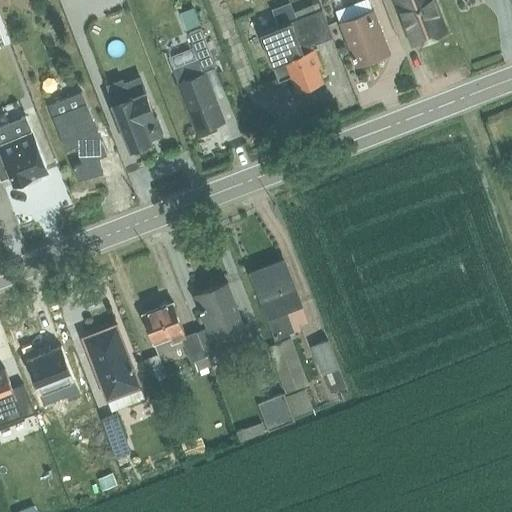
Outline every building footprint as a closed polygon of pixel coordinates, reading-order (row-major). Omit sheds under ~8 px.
[(365,0),(361,0),(339,9),(342,17),(368,6),(365,0)] [(395,0),(414,46),(448,32),(435,0),(395,0)] [(168,54),(173,78),(210,69),(196,7),(180,10),(189,50),(168,54)] [(261,33),(289,95),(327,79),(313,46),(331,38),(318,8),(261,33)] [(357,66),(391,53),(374,9),(340,21),(357,66)] [(176,83),(197,133),(225,122),(205,71),(176,83)] [(113,101),(133,150),(152,142),(143,120),(157,114),(146,88),(113,101)] [(79,184),(113,171),(83,92),(48,105),(79,184)] [(0,145),(14,184),(48,171),(32,127),(0,138),(0,145)] [(277,341),(313,327),(286,255),(250,268),(277,341)] [(218,352),(252,338),(228,281),(194,295),(218,352)] [(165,373),(195,361),(171,301),(141,312),(165,373)] [(108,400),(141,388),(117,322),(84,334),(108,400)] [(332,368),(339,365),(326,337),(309,345),(332,393),(342,389),(332,368)] [(43,406),(80,393),(63,344),(26,357),(43,406)] [(0,433),(24,425),(5,369),(0,370),(0,433)] [(266,427),(291,417),(280,391),(256,401),(266,427)] [(112,456),(129,450),(115,412),(99,418),(112,456)] [(232,429),(235,440),(262,432),(258,421),(232,429)] [(180,441),(185,457),(204,450),(199,435),(180,441)] [(101,489),(117,484),(112,470),(96,475),(101,489)]
